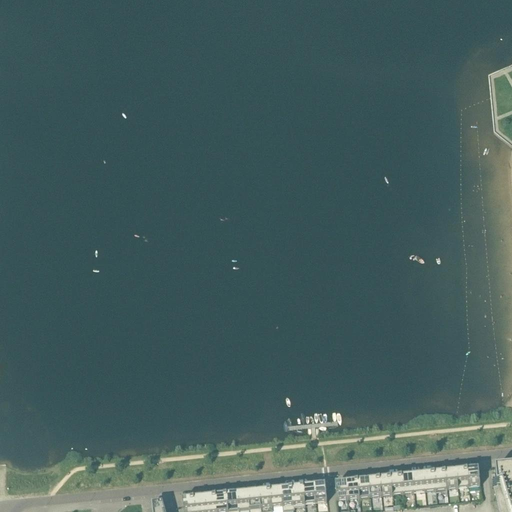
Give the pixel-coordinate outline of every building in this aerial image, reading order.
[(511,511),(511,467),(495,470),(497,489),(493,490),(499,511),(511,511)] [(480,488),(478,471),(467,473),(469,489),(480,488)] [(469,489),(467,473),(456,474),(458,490),(469,489)] [(458,490),(456,474),(445,475),(447,492),(458,490)] [(447,492),(445,475),(434,476),(436,493),(447,492)] [(434,476),(423,477),(425,494),(436,493),(434,476)] [(414,495),(425,494),(423,477),(412,478),(414,495)] [(414,495),(412,478),(401,479),(403,496),(414,495)] [(403,496),(401,479),(390,480),(392,497),(403,496)] [(379,482),(381,498),(392,497),(390,480),(379,482)] [(381,498),(379,482),(368,483),(370,499),(381,498)] [(368,483),(358,484),(359,501),(370,499),(368,483)] [(358,484),(347,485),(348,502),(359,501),(358,484)] [(337,503),(348,502),(347,485),(335,486),(337,503)] [(327,504),(325,487),(314,488),(316,505),(327,504)] [(316,505),(314,488),(303,489),(305,506),(316,505)] [(292,491),(294,510),(305,509),(305,506),(303,489),(292,491)] [(294,510),(292,491),(281,492),(283,508),(282,509),(282,511),(294,511),(294,510)] [(283,508),(281,492),(278,492),(270,493),(272,510),(282,509),(283,508)] [(261,511),(272,511),(272,510),(270,493),(259,494),(261,511)] [(256,494),(248,495),(250,511),(249,511),(261,511),(259,494),(256,494)] [(248,511),(249,511),(250,511),(248,495),(237,496),(238,511),(248,511)] [(238,511),(237,496),(226,497),(227,511),(238,511)] [(227,511),(226,497),(215,499),(216,511),(227,511)] [(204,500),(205,511),(216,511),(215,499),(204,500)] [(205,511),(204,500),(193,501),(194,511),(205,511)] [(183,511),(194,511),(193,501),(182,502),(183,511)]
